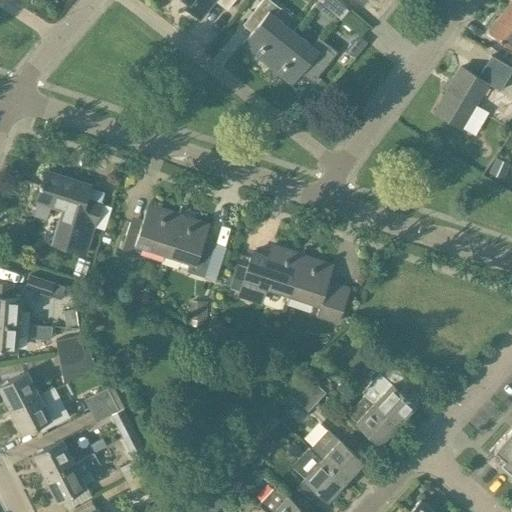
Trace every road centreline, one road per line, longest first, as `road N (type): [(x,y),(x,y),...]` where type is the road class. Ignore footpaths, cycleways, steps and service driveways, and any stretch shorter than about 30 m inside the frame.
road 1 (residential): [(329,200),(11,102)]
road 2 (residential): [(337,167),(122,0)]
road 3 (residential): [(337,167),(462,0)]
road 4 (residential): [(511,262),(329,200)]
road 5 (residential): [(430,452),(511,353)]
